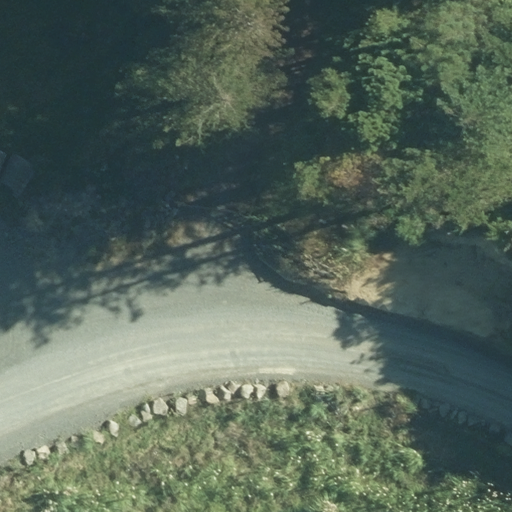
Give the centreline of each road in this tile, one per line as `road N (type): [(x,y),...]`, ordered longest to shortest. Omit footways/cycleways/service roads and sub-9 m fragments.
road 1 (unclassified): [(0,428),(111,400),(247,392),(380,411),(511,460)]
road 2 (track): [(111,400),(267,219),(399,0)]
road 3 (track): [(111,400),(0,275)]
